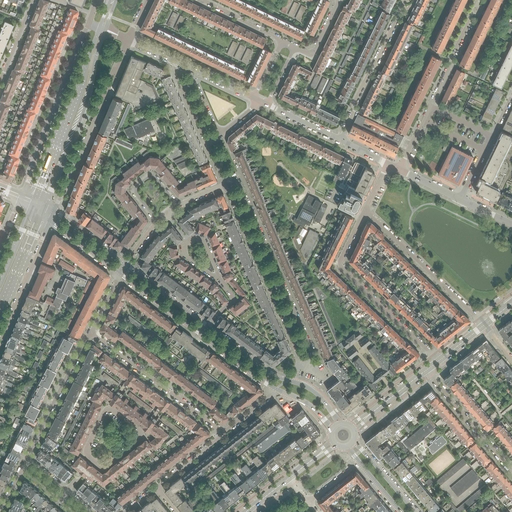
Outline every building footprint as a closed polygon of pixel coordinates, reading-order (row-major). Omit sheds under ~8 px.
[(46,8),(48,5),(49,2),(41,0),(38,0),(36,5),(46,8)] [(182,8),(186,0),(185,0),(178,0),(176,5),(182,8)] [(186,0),(182,8),(188,11),(192,3),(186,0)] [(236,8),(240,0),(233,0),(231,5),(236,8)] [(240,0),(236,8),(242,11),(246,2),(241,0),(240,0)] [(291,1),(290,0),(285,0),(280,11),(285,14),(291,1)] [(354,11),(358,3),(351,0),(349,0),(346,7),(343,6),(352,10),(354,11)] [(465,0),(454,0),(452,6),(461,10),(463,5),(464,6),(465,3),(464,3),(465,0)] [(496,10),(499,3),(500,0),(488,0),(489,0),(489,1),(487,6),(496,10)] [(242,11),(247,13),(251,5),(246,2),(242,11)] [(298,4),(294,2),(288,15),(292,17),(298,4)] [(194,14),(198,6),(192,3),(188,11),(194,14)] [(315,8),(324,12),(327,7),(318,3),(315,8)] [(380,8),(386,11),(388,12),(390,10),(391,9),(391,8),(382,3),(380,8)] [(425,7),(417,3),(416,4),(415,5),(415,6),(415,7),(423,11),(425,7)] [(161,8),(153,4),(151,9),(158,12),(161,8)] [(34,10),(44,14),(44,13),(45,11),(48,12),(49,9),(46,8),(36,5),(34,10)] [(247,13),(252,16),(256,7),(251,5),(247,13)] [(306,8),(301,5),(295,18),(299,21),(306,8)] [(200,17),(204,9),(198,6),(194,14),(200,17)] [(339,14),(348,18),(352,10),(343,6),(339,14)] [(461,10),(452,6),(445,20),(454,24),(456,19),(457,20),(459,17),(458,16),(461,10)] [(489,24),(496,10),(487,6),(484,12),(483,11),(482,14),(483,14),(480,20),(489,24)] [(252,16),(258,18),(262,10),(256,7),(252,16)] [(420,16),(423,11),(415,7),(414,8),(413,9),(413,10),(412,12),(420,16)] [(319,23),(321,17),(324,12),(315,8),(310,19),(319,23)] [(65,13),(76,18),(77,13),(76,11),(69,9),(68,11),(66,11),(65,13)] [(158,12),(151,9),(149,13),(156,17),(158,12)] [(206,20),(210,12),(204,9),(200,17),(206,20)] [(34,10),(32,15),(42,19),(43,16),(46,17),(47,14),(44,13),(44,14),(34,10)] [(258,18),(263,21),(267,12),(262,10),(258,18)] [(390,15),(387,13),(382,11),(380,15),(379,14),(378,17),(387,21),(390,15)] [(178,14),(173,12),(166,25),(171,28),(178,14)] [(210,12),(206,20),(213,23),(217,15),(210,12)] [(263,21),(268,24),(272,15),(267,12),(263,21)] [(420,16),(412,12),(412,13),(411,13),(411,15),(411,16),(410,16),(418,21),(420,16)] [(63,20),(73,24),(76,18),(65,13),(65,14),(67,14),(65,17),(64,17),(63,20)] [(156,17),(149,13),(146,18),(154,22),(156,17)] [(336,22),(344,26),(348,18),(339,14),(336,22)] [(40,22),(42,19),(32,15),(30,21),(40,24),(42,25),(43,23),(40,22)] [(217,15),(213,23),(219,26),(223,18),(217,15)] [(268,24),(273,26),(278,18),(272,15),(268,24)] [(185,18),(180,16),(174,29),(178,31),(185,18)] [(416,26),(418,21),(410,16),(410,17),(409,18),(409,19),(408,22),(416,26)] [(384,27),(387,21),(378,17),(377,18),(378,18),(376,23),(384,27)] [(146,18),(144,23),(151,27),(154,22),(146,18)] [(223,18),(219,26),(225,29),(229,21),(223,18)] [(273,26),(279,29),(283,20),(278,18),(273,26)] [(305,30),(309,33),(313,34),(313,35),(319,23),(310,19),(307,25),(305,30)] [(61,25),(71,30),(73,24),(63,20),(62,22),(63,22),(62,25),(61,25)] [(279,29),(284,31),(288,23),(283,20),(279,29)] [(454,24),(445,20),(438,34),(447,38),(450,33),(451,33),(452,31),(451,30),(454,24)] [(482,39),(489,24),(480,20),(477,26),(476,25),(476,27),(475,28),(476,28),(473,35),(482,39)] [(9,33),(10,33),(11,31),(10,30),(13,25),(4,21),(0,30),(0,36),(7,39),(9,33)] [(40,24),(30,21),(29,25),(29,26),(30,27),(40,31),(40,30),(38,29),(40,24)] [(231,32),(235,24),(229,21),(225,29),(231,32)] [(340,34),(344,26),(336,22),(332,30),(340,34)] [(405,22),(402,28),(411,33),(412,30),(411,30),(413,26),(408,23),(405,22)] [(150,29),(151,27),(144,23),(141,29),(142,30),(142,31),(153,36),(155,31),(150,29)] [(284,31),(290,34),(294,25),(288,23),(284,31)] [(381,32),(384,27),(376,23),(374,25),(372,28),(381,32)] [(235,24),(231,32),(237,35),(241,27),(235,24)] [(57,30),(66,34),(67,35),(69,34),(71,30),(61,25),(60,28),(61,28),(60,31),(57,30)] [(290,34),(295,36),(299,28),(294,25),(290,34)] [(40,31),(30,27),(28,32),(38,36),(40,31)] [(243,38),(247,30),(241,27),(237,35),(243,38)] [(154,37),(160,39),(164,31),(159,28),(154,36),(154,37)] [(302,30),(299,28),(295,36),(301,39),(303,34),(304,35),(305,32),(302,31),(302,30)] [(381,32),(372,28),(372,29),(373,29),(370,35),(378,38),(381,32)] [(411,33),(402,28),(399,35),(407,38),(410,34),(411,33)] [(66,34),(57,30),(56,33),(55,33),(54,35),(64,39),(66,34)] [(247,30),(243,38),(250,41),(253,33),(247,30)] [(328,38),(336,42),(340,34),(332,30),(328,38)] [(169,34),(164,31),(160,39),(165,42),(169,34)] [(35,41),(38,36),(28,32),(26,38),(35,41)] [(256,44),(260,36),(253,33),(250,41),(256,44)] [(169,34),(165,42),(171,45),(175,36),(169,34)] [(447,38),(438,34),(431,48),(440,53),(443,47),(444,47),(445,44),(444,44),(447,38)] [(53,38),(52,41),(62,45),(64,39),(54,35),(54,36),(55,36),(54,39),(53,38)] [(375,44),(378,38),(370,35),(367,41),(375,44)] [(407,38),(399,35),(396,41),(404,44),(405,43),(406,43),(407,41),(406,41),(407,38)] [(475,53),(478,46),(482,39),(473,35),(471,39),(470,39),(469,42),(466,49),(475,53)] [(180,39),(175,36),(171,45),(176,47),(180,39)] [(256,44),(262,47),(266,39),(260,36),(256,44)] [(33,47),(35,41),(26,38),(24,43),(33,47)] [(324,46),(332,50),(336,42),(328,38),(324,46)] [(181,50),(185,41),(180,39),(176,47),(181,50)] [(60,50),(62,45),(52,41),(51,41),(53,42),(52,45),(50,44),(49,47),(60,50)] [(191,44),(185,41),(181,50),(187,52),(191,44)] [(237,43),(233,41),(226,54),(231,57),(237,43)] [(372,50),(375,44),(367,41),(364,47),(372,50)] [(396,41),(393,47),(401,51),(404,44),(396,41)] [(31,52),(33,47),(24,43),(22,48),(31,52)] [(192,55),(196,47),(191,44),(187,52),(192,55)] [(245,47),(240,45),(234,58),(238,60),(245,47)] [(320,54),(328,58),(332,50),(324,46),(320,54)] [(48,50),(47,52),(57,56),(60,50),(49,47),(50,48),(49,50),(48,50)] [(201,49),(196,47),(192,55),(197,58),(201,49)] [(361,52),(369,56),(372,50),(364,47),(361,52)] [(401,51),(393,47),(390,53),(398,57),(401,51)] [(22,48),(20,54),(29,57),(31,52),(22,48)] [(252,50),(247,48),(241,61),(245,64),(252,50)] [(261,50),(257,59),(266,64),(271,52),(266,50),(267,49),(264,48),(263,51),(261,50)] [(201,49),(197,58),(203,60),(207,52),(201,49)] [(467,68),(475,53),(466,49),(463,56),(462,55),(461,58),(462,58),(459,64),(467,68)] [(45,58),(55,62),(57,56),(47,52),(46,55),(47,55),(46,58),(45,57),(45,58)] [(212,54),(207,52),(203,60),(208,63),(212,54)] [(359,58),(366,62),(369,56),(361,52),(359,58)] [(390,53),(387,59),(395,63),(398,57),(390,53)] [(20,54),(17,59),(27,63),(29,57),(20,54)] [(213,65),(217,57),(212,54),(208,63),(213,65)] [(320,54),(319,57),(316,62),(324,66),(328,58),(320,54)] [(508,73),(511,65),(511,56),(507,54),(499,69),(508,73)] [(441,59),(437,58),(432,55),(425,70),(433,74),(436,68),(437,69),(439,66),(438,65),(441,59)] [(132,56),(130,61),(124,75),(141,82),(141,81),(141,80),(139,79),(146,62),(139,59),(132,56)] [(223,59),(217,57),(213,65),(219,68),(223,59)] [(43,63),(53,67),(55,62),(45,58),(44,60),(45,61),(44,63),(43,63)] [(363,68),(366,62),(359,58),(356,64),(363,68)] [(25,68),(27,63),(17,59),(15,65),(25,68)] [(224,71),(228,62),(223,59),(219,68),(224,71)] [(257,59),(256,62),(252,70),(261,74),(266,64),(257,59)] [(387,59),(385,65),(393,69),(395,63),(387,59)] [(157,65),(154,64),(154,65),(148,62),(144,70),(159,77),(162,69),(162,68),(156,66),(157,65)] [(233,65),(228,62),(224,71),(229,73),(233,65)] [(324,66),(316,62),(312,70),(320,74),(324,66)] [(41,68),(40,69),(51,73),(53,67),(43,63),(42,66),(43,66),(42,69),(41,68)] [(295,64),(294,65),(298,71),(306,75),(305,77),(309,79),(312,72),(295,64)] [(363,68),(356,64),(353,70),(361,74),(363,68)] [(15,65),(13,70),(23,73),(25,68),(15,65)] [(235,76),(239,67),(233,65),(229,73),(235,76)] [(288,76),(294,79),(298,71),(294,65),(293,65),(288,76)] [(393,69),(385,65),(381,71),(390,75),(391,71),(392,71),(393,70),(392,69),(393,69)] [(244,70),(239,67),(235,76),(240,78),(241,78),(240,78),(244,70)] [(488,70),(484,68),(479,78),(483,80),(488,70)] [(23,73),(13,70),(13,69),(11,70),(10,74),(19,78),(21,73),(22,74),(23,73)] [(48,79),(51,73),(40,69),(39,71),(41,72),(39,75),(48,79)] [(161,78),(162,79),(170,75),(169,72),(166,71),(162,69),(159,77),(161,78)] [(453,77),(460,81),(464,73),(457,69),(453,77)] [(492,84),(501,88),(508,73),(499,69),(492,84)] [(252,70),(249,77),(257,81),(261,74),(252,70)] [(358,80),(361,74),(353,70),(351,73),(350,75),(350,76),(358,80)] [(425,70),(421,78),(418,85),(426,89),(429,83),(430,84),(431,81),(430,81),(433,74),(425,70)] [(376,77),(384,81),(387,75),(379,71),(376,77)] [(10,74),(7,80),(17,83),(19,78),(10,74)] [(320,76),(316,74),(309,88),(313,90),(320,76)] [(48,79),(39,75),(41,76),(40,78),(38,78),(37,81),(39,81),(38,82),(47,85),(50,80),(49,79),(48,79)] [(124,75),(116,94),(123,97),(126,90),(136,94),(141,82),(124,75)] [(168,93),(176,89),(173,83),(174,83),(173,81),(172,81),(170,75),(162,79),(163,82),(166,90),(166,89),(168,93)] [(257,81),(249,77),(248,78),(243,76),(241,79),(254,85),(255,84),(256,84),(257,81)] [(294,80),(294,79),(288,76),(283,86),(289,89),(290,87),(292,88),(296,81),(294,80)] [(357,82),(358,80),(350,76),(349,78),(348,78),(346,81),(345,81),(354,85),(356,82),(357,82)] [(373,83),(381,86),(384,81),(376,77),(373,83)] [(456,89),(460,81),(453,77),(449,85),(456,89)] [(327,80),(323,78),(316,91),(320,93),(327,80)] [(333,80),(330,79),(322,97),(324,98),(333,80)] [(15,89),(17,83),(7,80),(5,85),(15,89)] [(351,91),(354,85),(345,81),(344,85),(343,88),(351,91)] [(36,83),(35,86),(45,90),(47,85),(38,82),(37,84),(36,83)] [(380,88),(381,86),(373,83),(370,88),(378,92),(379,90),(380,90),(381,89),(380,88)] [(5,85),(3,91),(13,94),(15,89),(5,85)] [(426,89),(418,85),(411,100),(419,104),(422,98),(423,98),(424,96),(423,95),(426,89)] [(445,93),(453,97),(456,89),(449,85),(445,93)] [(43,96),(45,90),(35,86),(36,87),(35,90),(34,89),(33,92),(43,96)] [(284,100),(286,95),(289,89),(283,86),(278,95),(279,96),(279,97),(284,100)] [(340,92),(340,93),(348,97),(351,91),(343,88),(341,92),(340,92)] [(378,92),(370,88),(368,94),(376,98),(377,98),(376,97),(378,92)] [(501,97),(503,92),(496,88),(493,93),(501,97)] [(174,107),(182,103),(180,98),(180,97),(179,95),(178,95),(176,89),(168,93),(169,96),(172,104),(174,107)] [(3,91),(1,96),(10,100),(13,94),(3,91)] [(33,95),(32,97),(41,101),(43,96),(33,92),(32,94),(33,95)] [(345,103),(348,97),(340,93),(338,96),(339,96),(337,100),(345,103)] [(441,101),(449,105),(453,97),(445,93),(441,101)] [(491,97),(499,101),(501,97),(493,93),(491,97)] [(376,98),(368,94),(365,100),(373,104),(374,101),(375,101),(376,98)] [(8,105),(10,100),(1,96),(0,98),(0,101),(0,102),(10,106),(10,105),(8,105)] [(296,105),(297,104),(299,98),(295,96),(294,99),(292,98),(290,103),(296,105)] [(31,101),(30,103),(39,106),(41,101),(32,97),(32,98),(30,97),(29,100),(31,101)] [(489,102),(497,106),(499,101),(491,97),(489,102)] [(113,98),(111,102),(106,115),(115,119),(122,102),(113,98)] [(337,124),(340,117),(301,98),(297,106),(335,124),(337,124)] [(373,104),(365,100),(362,106),(371,110),(371,108),(373,104)] [(419,104),(411,100),(403,115),(412,119),(415,113),(416,113),(417,110),(416,110),(419,104)] [(0,102),(0,107),(7,111),(10,106),(0,102)] [(487,107),(495,110),(497,106),(489,102),(487,107)] [(37,111),(39,106),(30,103),(30,104),(28,103),(27,106),(28,107),(27,109),(26,109),(35,113),(37,111)] [(179,118),(180,121),(188,118),(186,112),(185,109),(182,103),(174,107),(175,111),(178,118),(179,118)] [(130,105),(128,104),(115,135),(117,136),(130,106),(130,105)] [(371,110),(362,106),(359,112),(367,116),(369,112),(371,110)] [(484,111),(492,115),(495,110),(487,107),(484,111)] [(32,118),(35,113),(26,109),(25,112),(23,111),(22,114),(23,115),(32,118)] [(482,116),(490,120),(492,115),(484,111),(482,116)] [(258,122),(259,122),(256,114),(251,119),(255,124),(258,122)] [(269,120),(256,114),(259,122),(260,122),(266,125),(265,126),(266,127),(269,120)] [(348,134),(356,137),(362,124),(365,118),(358,114),(352,125),(348,134)] [(20,120),(21,121),(30,124),(32,118),(23,115),(22,118),(21,117),(20,120)] [(115,119),(106,115),(99,132),(108,136),(115,119)] [(403,115),(400,122),(396,130),(405,134),(408,128),(409,128),(410,125),(409,125),(412,119),(403,115)] [(482,116),(480,121),(488,124),(490,120),(482,116)] [(186,135),(194,132),(192,126),(191,123),(191,124),(188,118),(180,121),(182,125),(181,125),(185,132),(186,135)] [(396,133),(366,118),(364,122),(394,137),(396,133)] [(153,128),(150,121),(151,120),(150,120),(149,120),(149,119),(132,126),(133,127),(130,128),(130,127),(126,129),(129,134),(130,138),(135,139),(137,138),(138,139),(154,131),(153,128)] [(251,119),(245,123),(251,130),(252,128),(251,127),(255,124),(251,119)] [(273,132),(277,124),(269,120),(266,127),(271,129),(270,131),(273,132)] [(28,129),(30,124),(21,121),(20,123),(19,123),(18,125),(28,129)] [(245,134),(251,130),(245,123),(240,127),(245,134)] [(285,128),(277,124),(273,132),(281,137),(285,128)] [(362,124),(356,137),(364,141),(370,128),(362,124)] [(16,130),(15,131),(26,135),(28,129),(18,125),(17,126),(19,126),(17,131),(16,130)] [(511,128),(504,125),(502,129),(510,133),(511,128)] [(240,127),(234,132),(239,137),(242,134),(243,136),(245,134),(240,127)] [(290,141),(294,132),(285,128),(281,137),(290,141)] [(364,141),(371,145),(378,132),(370,128),(364,141)] [(378,132),(371,145),(379,148),(385,136),(386,133),(379,130),(378,132)] [(23,141),(26,135),(15,131),(14,133),(16,134),(15,136),(13,136),(13,137),(23,141)] [(511,142),(511,136),(501,131),(499,136),(511,142)] [(193,149),(201,146),(198,140),(197,137),(194,132),(186,135),(188,139),(191,146),(193,149)] [(229,136),(228,140),(235,142),(235,140),(239,137),(234,132),(229,136)] [(302,136),(294,132),(290,141),(298,145),(302,136)] [(94,142),(91,149),(100,153),(106,137),(98,133),(95,139),(93,142),(94,142)] [(395,154),(397,151),(398,148),(404,137),(396,133),(393,139),(386,152),(394,156),(395,154)] [(306,149),(310,140),(302,136),(298,145),(306,149)] [(379,148),(386,152),(393,139),(385,136),(379,148)] [(474,186),(478,187),(498,197),(507,179),(509,180),(511,174),(511,171),(510,171),(511,167),(511,142),(499,136),(474,186)] [(11,141),(11,142),(21,147),(23,141),(13,137),(12,139),(14,139),(13,142),(11,141)] [(133,145),(117,138),(115,142),(132,149),(133,145)] [(235,143),(235,142),(228,140),(227,143),(231,151),(237,148),(235,143)] [(318,144),(310,140),(306,149),(314,153),(318,144)] [(19,152),(21,147),(11,142),(10,144),(11,145),(10,147),(9,147),(8,148),(19,152)] [(450,146),(445,143),(442,150),(447,152),(450,146)] [(327,148),(318,144),(314,153),(323,157),(327,148)] [(199,164),(207,160),(204,154),(205,154),(204,152),(203,152),(201,146),(193,149),(194,153),(197,160),(199,164)] [(473,156),(451,146),(438,173),(438,174),(459,184),(465,172),(469,165),(473,156)] [(9,150),(8,154),(18,158),(17,156),(19,152),(8,148),(8,150),(9,150)] [(234,154),(236,159),(245,155),(243,152),(247,150),(247,148),(234,154)] [(331,161),(335,152),(327,148),(323,157),(331,161)] [(88,158),(85,164),(93,168),(94,168),(100,153),(91,149),(89,155),(88,155),(87,158),(88,158)] [(144,169),(146,171),(150,167),(150,157),(148,158),(146,156),(148,154),(147,152),(143,155),(146,160),(140,164),(144,169)] [(344,156),(335,152),(331,161),(340,165),(344,156)] [(8,160),(16,163),(18,158),(8,154),(7,154),(10,155),(9,157),(7,157),(6,159),(8,160)] [(246,159),(245,155),(236,159),(239,164),(253,158),(253,157),(249,158),(246,159)] [(137,162),(133,165),(139,173),(144,169),(140,164),(138,161),(135,157),(133,158),(137,162)] [(158,158),(150,157),(150,167),(155,167),(158,158)] [(158,158),(155,167),(159,172),(166,167),(162,162),(166,158),(165,157),(161,160),(158,158)] [(352,161),(345,157),(344,159),(333,182),(339,185),(340,182),(342,183),(352,161)] [(239,164),(241,169),(249,166),(248,162),(250,161),(250,160),(254,159),(253,158),(239,164)] [(13,169),(16,163),(8,160),(7,163),(5,162),(4,165),(13,169)] [(186,161),(177,165),(180,169),(188,166),(186,161)] [(202,172),(203,171),(211,168),(209,162),(200,166),(202,172)] [(359,178),(365,167),(355,162),(350,173),(351,173),(351,174),(359,178)] [(93,168),(85,164),(84,164),(81,170),(80,173),(77,180),(86,183),(93,168)] [(125,164),(124,165),(134,177),(139,173),(133,165),(129,168),(125,164)] [(5,168),(3,171),(6,172),(11,174),(13,169),(4,165),(3,168),(5,168)] [(122,173),(125,176),(129,181),(134,177),(124,165),(127,169),(124,172),(121,168),(118,170),(120,172),(121,171),(122,173)] [(158,173),(163,178),(170,172),(167,168),(170,166),(169,165),(166,167),(159,172),(158,173)] [(251,169),(249,166),(241,169),(243,174),(258,168),(257,167),(254,169),(253,168),(251,169)] [(372,170),(365,167),(359,178),(370,183),(374,174),(371,172),(372,170)] [(213,172),(211,168),(203,171),(205,176),(213,172)] [(243,174),(245,180),(254,176),(252,172),(255,171),(254,171),(258,169),(258,168),(243,174)] [(205,176),(203,171),(203,172),(201,173),(202,176),(200,177),(200,178),(201,178),(204,186),(209,184),(205,176)] [(11,174),(6,172),(3,180),(7,182),(9,180),(11,174)] [(163,178),(167,183),(174,177),(170,172),(163,178)] [(217,179),(215,176),(213,172),(205,176),(209,184),(216,181),(217,179)] [(351,174),(349,177),(352,179),(352,180),(353,180),(350,186),(364,193),(365,193),(370,183),(359,178),(351,174)] [(130,184),(129,181),(125,176),(119,180),(116,176),(111,180),(112,183),(116,180),(118,182),(115,184),(126,187),(130,184)] [(255,179),(254,176),(245,180),(248,185),(262,178),(262,177),(258,179),(258,178),(255,179)] [(171,188),(175,185),(181,181),(180,179),(177,181),(174,177),(167,183),(171,188)] [(194,179),(198,189),(204,186),(201,178),(200,178),(200,177),(199,177),(200,178),(197,179),(197,178),(194,179)] [(248,185),(250,190),(258,186),(257,183),(259,182),(259,181),(263,179),(262,178),(248,185)] [(187,183),(187,184),(188,184),(191,191),(191,192),(197,189),(193,180),(189,182),(188,179),(186,180),(187,183)] [(71,195),(72,195),(80,199),(86,183),(77,180),(75,186),(75,185),(73,188),(74,188),(71,195)] [(115,184),(114,192),(125,191),(126,187),(115,184)] [(184,186),(180,188),(183,194),(191,191),(188,184),(187,184),(184,186)] [(178,189),(175,185),(171,188),(178,197),(183,194),(180,188),(178,189)] [(348,185),(342,197),(358,205),(364,193),(350,186),(348,185)] [(260,190),(258,186),(250,190),(252,195),(267,188),(266,188),(263,189),(260,190)] [(498,197),(478,187),(475,193),(495,202),(498,197)] [(252,195),(255,200),(263,196),(261,193),(264,192),(264,191),(267,190),(267,188),(252,195)] [(496,203),(501,205),(508,191),(506,190),(505,193),(502,192),(496,203)] [(117,197),(121,202),(129,196),(125,191),(114,192),(116,195),(114,196),(113,195),(111,197),(113,200),(117,197)] [(511,192),(508,191),(501,205),(507,207),(511,197),(509,196),(511,192)] [(81,199),(80,199),(72,195),(69,201),(68,204),(66,211),(73,214),(73,215),(78,218),(80,216),(75,212),(81,199)] [(125,207),(134,201),(129,196),(121,202),(117,205),(119,208),(121,206),(120,205),(122,204),(125,207)] [(264,200),(263,196),(255,200),(257,205),(269,200),(270,200),(269,198),(264,200)] [(302,209),(297,219),(294,217),(293,221),(303,227),(305,223),(309,225),(321,202),(315,200),(311,197),(309,200),(307,199),(302,209)] [(354,214),(358,205),(342,197),(338,207),(354,214)] [(209,201),(213,210),(219,207),(215,198),(209,201)] [(229,207),(225,198),(218,201),(220,206),(222,205),(223,209),(229,207)] [(255,206),(258,211),(266,207),(264,204),(269,202),(269,200),(257,205),(255,206)] [(138,206),(134,201),(125,207),(129,213),(138,206)] [(203,203),(207,212),(213,210),(209,201),(203,203)] [(203,203),(197,206),(201,215),(202,217),(204,216),(203,214),(207,212),(203,203)] [(142,211),(138,206),(129,213),(132,216),(130,218),(133,221),(135,219),(134,218),(137,215),(141,212),(142,211)] [(197,206),(194,207),(191,208),(195,218),(196,220),(198,219),(197,217),(201,215),(197,206)] [(229,207),(223,209),(220,211),(221,215),(231,211),(229,207)] [(267,211),(266,207),(258,211),(260,216),(274,210),(274,209),(270,210),(267,211)] [(195,218),(191,208),(188,209),(189,212),(183,216),(187,221),(190,219),(191,219),(195,218)] [(260,216),(262,221),(270,218),(269,215),(272,214),(271,212),(275,211),(274,210),(260,216)] [(333,216),(332,218),(349,225),(351,221),(352,221),(352,219),(352,218),(348,216),(336,210),(334,214),(337,215),(337,214),(343,217),(342,220),(333,216)] [(232,215),(231,211),(221,215),(222,217),(220,218),(221,220),(223,219),(232,215)] [(84,212),(79,219),(78,220),(85,225),(90,217),(84,212)] [(140,219),(139,220),(145,224),(148,220),(141,212),(137,215),(140,219)] [(234,219),(232,215),(223,219),(224,223),(234,219)] [(86,226),(91,230),(97,222),(93,219),(95,217),(93,216),(86,226)] [(183,216),(180,219),(177,221),(183,228),(189,223),(187,221),(183,216)] [(272,221),(270,218),(262,221),(264,226),(279,220),(278,218),(272,221)] [(330,223),(329,225),(345,232),(347,228),(348,228),(349,227),(348,226),(349,225),(332,218),(332,219),(341,223),(338,228),(330,223)] [(234,219),(224,223),(223,224),(223,226),(225,225),(226,227),(227,230),(237,226),(234,219)] [(145,224),(139,220),(136,225),(135,224),(134,226),(140,231),(145,224)] [(264,226),(267,232),(275,228),(273,225),(275,224),(275,223),(279,221),(279,220),(264,226)] [(91,230),(96,234),(102,226),(97,222),(91,230)] [(195,230),(201,233),(204,225),(198,222),(195,230)] [(131,227),(128,231),(136,237),(140,232),(140,231),(134,226),(133,227),(132,226),(128,223),(127,224),(131,227)] [(189,223),(183,228),(188,235),(194,230),(194,229),(195,228),(193,226),(192,227),(189,223)] [(362,236),(365,237),(367,234),(369,235),(370,234),(369,224),(368,224),(367,224),(366,225),(366,226),(361,235),(362,236)] [(170,236),(171,237),(177,232),(172,225),(165,230),(170,236)] [(209,227),(204,225),(201,233),(206,235),(209,227)] [(326,230),(326,232),(342,239),(345,232),(329,225),(329,226),(337,230),(335,235),(326,230)] [(96,234),(101,238),(107,231),(107,230),(102,226),(96,234)] [(240,233),(237,226),(227,230),(229,235),(228,235),(229,238),(230,237),(240,233)] [(276,232),(275,228),(267,232),(269,237),(280,232),(279,231),(276,232)] [(376,228),(370,234),(378,241),(375,244),(382,237),(384,235),(376,228)] [(111,234),(107,231),(101,238),(106,242),(116,230),(115,229),(111,234)] [(300,249),(305,261),(318,234),(309,229),(300,249)] [(112,246),(117,239),(118,239),(114,236),(118,231),(116,230),(106,242),(112,246)] [(160,234),(159,233),(158,233),(156,236),(164,242),(167,238),(170,236),(165,230),(160,234)] [(136,237),(128,231),(124,236),(132,242),(136,237)] [(177,232),(171,237),(176,244),(183,239),(177,232)] [(215,232),(207,235),(210,242),(218,238),(215,232)] [(269,237),(271,242),(279,239),(278,235),(280,234),(280,232),(269,237)] [(323,238),(322,239),(338,247),(342,239),(326,232),(325,233),(328,235),(328,234),(334,237),(331,242),(323,238)] [(243,240),(240,233),(230,237),(234,244),(243,240)] [(43,260),(51,263),(58,245),(63,240),(55,234),(53,235),(43,260)] [(124,236),(120,242),(124,245),(128,248),(132,242),(124,236)] [(156,236),(153,241),(161,247),(164,243),(165,244),(166,243),(164,242),(156,236)] [(365,237),(362,236),(359,243),(368,247),(369,246),(366,245),(369,239),(365,237)] [(379,254),(388,244),(384,240),(384,239),(382,237),(375,244),(381,250),(378,253),(379,254)] [(210,242),(212,247),(220,244),(218,238),(210,242)] [(124,245),(120,242),(117,239),(112,246),(119,251),(124,245)] [(281,242),(279,239),(271,242),(273,247),(288,240),(287,239),(281,242)] [(319,246),(335,254),(338,247),(322,239),(322,240),(330,244),(328,249),(319,245),(319,246)] [(68,244),(63,240),(58,245),(63,249),(61,251),(62,252),(68,244)] [(161,247),(153,241),(152,240),(148,246),(156,252),(159,249),(161,250),(162,249),(160,248),(161,247)] [(246,247),(243,240),(234,244),(234,245),(232,246),(232,248),(235,247),(237,251),(246,247)] [(273,247),(275,253),(283,249),(282,246),(285,244),(285,243),(288,242),(288,240),(273,247)] [(368,247),(359,243),(355,250),(362,253),(365,247),(368,249),(368,247)] [(68,244),(62,252),(67,256),(73,248),(68,244)] [(212,247),(214,252),(222,249),(220,244),(212,247)] [(385,260),(395,250),(391,246),(391,245),(390,244),(389,244),(388,244),(379,254),(379,255),(383,251),(388,256),(384,260),(385,260)] [(148,246),(144,251),(152,257),(154,259),(155,257),(153,256),(156,252),(148,246)] [(327,251),(324,258),(331,261),(335,254),(319,246),(319,247),(327,251)] [(249,254),(246,247),(237,251),(237,253),(235,254),(236,255),(238,255),(240,258),(249,254)] [(79,252),(73,248),(67,256),(73,260),(79,252)] [(222,249),(214,252),(217,258),(224,255),(222,249)] [(285,252),(283,249),(275,253),(278,258),(292,251),(291,250),(288,252),(288,251),(285,252)] [(179,256),(178,250),(169,252),(170,258),(172,258),(172,260),(176,259),(176,257),(179,256)] [(357,258),(359,258),(360,255),(361,255),(362,253),(355,250),(353,255),(352,256),(350,260),(350,263),(351,264),(357,258)] [(392,267),(402,257),(398,253),(398,252),(397,251),(396,251),(395,250),(385,260),(386,261),(390,258),(395,263),(391,266),(392,267)] [(145,260),(148,263),(152,257),(144,251),(140,257),(145,260)] [(278,258),(280,263),(288,259),(286,256),(289,254),(289,253),(292,252),(292,251),(278,258)] [(84,256),(79,252),(73,260),(78,264),(84,256)] [(252,261),(249,254),(240,258),(242,263),(240,264),(241,266),(243,265),(252,261)] [(318,269),(321,272),(324,268),(325,266),(327,267),(330,267),(331,265),(330,264),(331,261),(324,258),(316,254),(314,256),(317,257),(316,258),(319,259),(322,260),(318,269)] [(217,258),(219,263),(227,260),(224,255),(217,258)] [(90,260),(84,256),(78,264),(84,268),(90,260)] [(357,258),(351,264),(355,268),(357,268),(359,270),(371,257),(366,261),(366,260),(363,263),(362,263),(359,260),(359,259),(359,258),(357,258)] [(371,257),(359,270),(365,275),(372,267),(371,265),(368,268),(365,265),(372,258),(371,257)] [(399,274),(409,263),(405,260),(405,259),(403,257),(402,257),(392,267),(393,268),(396,264),(402,269),(398,273),(399,274)] [(184,261),(179,258),(174,265),(179,268),(184,261)] [(290,263),(288,259),(280,263),(282,268),(297,262),(293,263),(292,262),(290,263)] [(95,264),(90,260),(84,268),(89,272),(95,264)] [(140,266),(147,272),(152,265),(152,264),(151,265),(148,263),(145,260),(140,266)] [(219,263),(221,269),(229,266),(227,260),(219,263)] [(179,268),(184,272),(189,265),(184,261),(179,268)] [(252,261),(243,265),(246,271),(255,267),(252,261)] [(229,266),(221,269),(223,274),(231,271),(230,268),(235,265),(234,262),(232,263),(232,264),(229,266)] [(282,268),(285,274),(293,270),(291,267),(294,266),(294,265),(298,264),(297,262),(282,268)] [(51,276),(52,276),(55,269),(41,263),(38,271),(40,271),(38,275),(32,291),(30,290),(28,294),(39,299),(47,279),(49,280),(51,276)] [(408,277),(416,270),(412,266),(412,265),(410,264),(409,264),(409,263),(399,274),(400,275),(403,272),(408,277)] [(100,268),(95,264),(89,272),(95,277),(100,268)] [(156,267),(152,265),(147,272),(146,272),(152,276),(159,266),(157,265),(156,267)] [(194,268),(189,265),(184,272),(189,275),(194,268)] [(157,280),(163,272),(162,272),(158,269),(160,267),(159,266),(152,276),(157,280)] [(330,268),(330,267),(327,267),(325,266),(324,268),(321,272),(326,277),(324,280),(322,279),(319,283),(322,286),(324,283),(323,282),(324,281),(325,281),(333,272),(331,271),(331,270),(330,268)] [(258,273),(255,267),(246,271),(244,272),(245,274),(247,273),(248,277),(258,273)] [(372,267),(365,275),(370,281),(383,268),(382,267),(375,274),(371,271),(373,268),(372,267)] [(189,275),(194,279),(199,272),(194,268),(189,275)] [(383,268),(370,281),(376,286),(388,273),(381,280),(377,276),(384,269),(383,268)] [(101,274),(109,279),(110,277),(109,275),(102,269),(98,273),(99,274),(99,273),(101,274)] [(294,274),(293,270),(285,274),(287,279),(302,273),(301,272),(298,273),(298,272),(294,274)] [(416,285),(424,278),(418,273),(419,272),(417,270),(416,270),(408,277),(405,279),(405,280),(403,282),(404,284),(409,278),(415,283),(414,284),(413,284),(411,286),(413,288),(416,285)] [(226,282),(228,280),(232,277),(235,275),(232,271),(231,271),(223,274),(222,275),(226,282)] [(163,272),(157,280),(162,284),(170,274),(168,273),(167,275),(166,274),(163,272)] [(194,279),(198,282),(204,275),(199,272),(194,279)] [(332,283),(333,284),(339,278),(333,272),(325,281),(326,282),(328,279),(332,283)] [(260,279),(258,273),(248,277),(251,282),(249,283),(249,284),(260,279)] [(288,279),(290,284),(298,281),(296,277),(299,276),(299,275),(302,274),(302,273),(287,279),(288,279)] [(388,273),(376,286),(382,292),(394,279),(393,278),(389,283),(388,282),(386,285),(382,282),(389,274),(388,273)] [(85,286),(87,280),(77,276),(70,274),(69,276),(66,275),(61,288),(58,287),(56,292),(57,293),(54,300),(47,297),(45,303),(50,305),(56,308),(59,309),(63,300),(66,301),(68,295),(69,295),(75,282),(85,286)] [(84,308),(92,312),(109,279),(101,274),(84,308)] [(162,284),(168,288),(174,280),(170,277),(171,275),(170,274),(162,284)] [(198,282),(203,286),(209,279),(204,275),(198,282)] [(246,295),(232,277),(228,280),(242,298),(244,296),(246,295)] [(338,289),(336,291),(336,292),(345,283),(339,278),(333,284),(332,283),(330,286),(331,287),(332,287),(334,285),(338,289)] [(420,295),(431,284),(427,280),(427,279),(425,278),(424,278),(416,285),(413,288),(415,290),(417,288),(416,286),(418,285),(423,290),(419,294),(420,295)] [(213,282),(209,279),(203,286),(208,289),(213,282)] [(252,285),(254,289),(263,285),(260,279),(249,284),(250,285),(252,285)] [(394,279),(382,292),(387,297),(400,284),(399,284),(392,291),(388,287),(395,280),(394,279)] [(178,283),(174,280),(168,288),(173,292),(180,282),(179,281),(178,283)] [(211,294),(212,293),(218,288),(219,287),(214,281),(213,282),(208,289),(207,289),(211,294)] [(299,284),(298,281),(290,284),(292,289),(306,283),(306,282),(302,283),(299,284)] [(173,292),(178,296),(184,288),(180,285),(182,283),(180,282),(173,292)] [(292,289),(294,294),(302,291),(301,287),(304,286),(303,285),(307,283),(306,283),(292,289)] [(342,298),(350,289),(345,283),(336,292),(337,293),(340,290),(344,294),(341,297),(342,298)] [(400,284),(387,297),(393,303),(406,290),(405,289),(398,297),(394,293),(399,288),(398,287),(400,285),(400,284)] [(427,301),(437,291),(433,287),(433,286),(432,284),(431,285),(431,284),(420,295),(421,296),(425,292),(430,297),(426,300),(427,301)] [(265,291),(263,285),(254,289),(251,290),(252,292),(254,291),(256,295),(265,291)] [(122,287),(120,291),(127,295),(131,291),(125,287),(124,286),(122,287)] [(184,288),(178,296),(183,299),(191,290),(190,289),(188,291),(184,288)] [(216,298),(217,299),(223,295),(218,288),(212,293),(214,296),(216,295),(217,297),(216,298)] [(347,302),(348,303),(356,295),(350,289),(342,298),(343,298),(345,296),(349,300),(347,302)] [(183,299),(189,303),(195,296),(191,293),(192,291),(191,290),(183,299)] [(406,290),(393,303),(399,308),(404,303),(399,298),(407,291),(406,290)] [(120,291),(117,298),(121,300),(122,297),(125,298),(127,295),(120,291)] [(131,291),(127,295),(125,298),(131,303),(136,295),(131,291)] [(267,297),(265,291),(256,295),(258,300),(267,297)] [(304,294),(302,291),(294,294),(296,300),(311,293),(310,292),(307,293),(304,294)] [(435,306),(444,297),(440,293),(440,292),(439,291),(438,291),(437,291),(427,301),(428,302),(432,298),(437,303),(434,305),(435,306)] [(296,300),(299,305),(307,301),(305,298),(308,296),(308,295),(311,294),(311,293),(296,300)] [(25,302),(33,306),(36,300),(37,301),(36,302),(39,303),(42,304),(43,302),(40,300),(28,295),(28,296),(26,298),(25,302)] [(131,303),(136,307),(142,299),(136,295),(131,303)] [(220,303),(222,306),(228,301),(223,295),(217,299),(218,301),(220,300),(221,302),(220,303)] [(241,300),(238,303),(243,309),(250,304),(247,299),(248,298),(246,295),(244,296),(242,298),(240,299),(241,300)] [(353,309),(362,300),(356,295),(348,303),(348,304),(351,301),(355,305),(353,308),(353,309)] [(198,299),(195,296),(189,303),(194,307),(201,298),(200,297),(198,299)] [(270,302),(267,297),(258,300),(256,301),(257,303),(259,302),(261,306),(270,302)] [(442,313),(451,304),(447,300),(447,299),(446,298),(445,298),(444,297),(435,306),(436,307),(439,305),(444,310),(441,312),(442,313)] [(117,298),(112,307),(119,311),(124,301),(121,300),(117,298)] [(198,312),(205,303),(201,301),(203,299),(201,298),(194,307),(199,311),(198,312)] [(148,304),(142,299),(136,307),(142,311),(148,304)] [(359,313),(360,314),(368,306),(362,300),(353,309),(354,309),(357,307),(361,311),(359,313)] [(308,304),(307,301),(299,305),(301,310),(315,304),(315,302),(311,304),(311,303),(308,304)] [(24,309),(31,312),(35,313),(36,311),(33,310),(32,311),(31,310),(33,306),(25,302),(22,308),(24,309)] [(272,308),(270,302),(261,306),(261,307),(256,309),(257,311),(263,308),(264,311),(272,308)] [(404,303),(399,308),(406,315),(418,302),(416,303),(414,302),(412,305),(413,306),(410,309),(404,303)] [(418,302),(406,315),(411,321),(424,308),(424,307),(419,312),(418,311),(416,314),(412,310),(419,303),(418,302)] [(198,312),(204,316),(211,306),(210,305),(209,307),(205,304),(205,303),(198,312)] [(236,315),(243,309),(238,303),(234,306),(233,305),(227,309),(229,312),(232,310),(236,315)] [(142,311),(148,315),(153,308),(148,304),(142,311)] [(301,310),(303,315),(311,311),(310,308),(313,307),(312,306),(316,304),(315,304),(301,310)] [(453,315),(458,310),(454,306),(454,305),(452,304),(451,304),(442,313),(443,314),(446,311),(452,317),(453,315)] [(58,313),(59,309),(56,308),(50,305),(45,319),(50,321),(54,312),(58,313)] [(211,306),(204,316),(209,320),(215,312),(211,309),(213,307),(211,306)] [(365,320),(373,311),(368,306),(360,314),(360,315),(363,312),(367,316),(364,319),(365,320)] [(111,307),(109,312),(116,316),(119,311),(112,307),(111,307)] [(148,315),(153,320),(159,312),(153,308),(148,315)] [(275,314),(272,308),(264,311),(266,317),(275,314)] [(411,321),(417,326),(423,320),(424,319),(424,320),(426,318),(424,316),(422,319),(418,316),(425,309),(424,308),(411,321)] [(20,314),(28,318),(31,312),(24,309),(22,310),(20,314)] [(243,323),(256,313),(254,311),(251,313),(249,309),(239,317),(243,323)] [(91,315),(82,310),(80,316),(88,320),(91,315)] [(458,310),(453,315),(457,319),(462,314),(458,310)] [(313,314),(311,311),(303,315),(306,320),(307,319),(321,314),(321,313),(318,314),(317,312),(313,314)] [(370,325),(371,325),(379,317),(373,311),(365,320),(366,321),(369,318),(373,322),(370,325)] [(165,316),(159,312),(153,320),(159,324),(165,316)] [(18,319),(17,320),(26,323),(28,324),(29,321),(32,322),(32,323),(38,326),(39,323),(28,318),(20,314),(19,316),(18,319)] [(115,317),(109,314),(108,316),(107,316),(106,318),(107,319),(105,321),(109,324),(110,322),(113,323),(115,317)] [(277,319),(275,314),(266,317),(261,319),(262,322),(268,320),(269,323),(277,319)] [(307,319),(309,325),(317,321),(316,317),(322,315),(321,314),(307,319)] [(462,314),(457,319),(455,321),(454,320),(453,321),(459,328),(460,327),(461,328),(461,327),(469,322),(469,320),(462,314)] [(214,323),(219,327),(227,317),(226,316),(224,319),(220,315),(214,323)] [(77,322),(85,326),(88,320),(80,316),(77,322)] [(159,324),(165,328),(170,321),(165,316),(159,324)] [(227,317),(219,327),(224,331),(225,331),(231,323),(227,320),(228,318),(227,317)] [(380,329),(386,323),(379,317),(371,325),(372,326),(374,323),(380,329)] [(423,320),(417,326),(423,332),(436,319),(435,318),(431,323),(430,323),(428,325),(424,321),(425,321),(424,320),(424,319),(423,320)] [(280,325),(277,319),(269,323),(271,328),(280,325)] [(436,319),(423,332),(425,334),(424,334),(432,342),(436,338),(435,336),(428,330),(430,328),(429,327),(437,320),(436,319)] [(441,320),(452,334),(459,328),(453,321),(448,325),(442,319),(441,320)] [(17,320),(15,325),(26,329),(26,328),(27,326),(25,325),(26,323),(17,320)] [(437,328),(445,339),(452,334),(441,320),(441,321),(445,327),(440,331),(438,328),(437,328)] [(107,326),(109,324),(105,321),(104,323),(101,328),(101,329),(100,329),(100,330),(101,331),(101,332),(102,332),(104,334),(109,327),(107,326)] [(176,325),(170,321),(165,328),(170,333),(176,325)] [(319,324),(317,321),(309,325),(312,330),(326,324),(325,322),(322,324),(321,323),(319,324)] [(505,324),(503,327),(506,330),(507,330),(507,331),(508,330),(511,327),(511,324),(509,321),(505,324)] [(77,322),(75,326),(74,328),(82,332),(85,326),(77,322)] [(236,327),(230,335),(235,339),(240,332),(237,329),(241,323),(240,322),(236,327)] [(231,323),(225,331),(230,335),(236,327),(231,323)] [(391,329),(386,323),(380,329),(384,333),(382,336),(383,337),(391,329)] [(312,330),(314,335),(322,332),(320,328),(323,326),(326,324),(312,330)] [(13,329),(13,330),(21,333),(24,334),(25,331),(32,334),(34,332),(28,330),(26,329),(15,325),(15,326),(13,329)] [(282,331),(280,325),(271,328),(266,331),(267,333),(272,331),(274,334),(282,331)] [(106,335),(110,338),(113,335),(111,334),(113,330),(109,327),(104,334),(106,335)] [(244,334),(240,332),(235,339),(240,342),(251,328),(249,327),(244,334)] [(507,330),(506,330),(503,327),(501,328),(501,327),(498,329),(498,331),(504,339),(509,335),(510,334),(511,334),(511,333),(511,331),(511,332),(511,331),(510,332),(508,330),(507,331),(507,330)] [(82,332),(74,328),(71,333),(79,338),(82,332)] [(205,358),(210,351),(203,346),(202,347),(192,340),(193,339),(183,331),(182,332),(177,328),(171,335),(189,349),(189,350),(203,361),(205,358)] [(251,328),(240,342),(245,346),(250,339),(246,336),(252,329),(251,328)] [(432,342),(436,346),(439,346),(445,340),(444,340),(445,339),(437,328),(436,329),(439,333),(435,336),(436,338),(432,342)] [(383,337),(389,343),(397,334),(391,329),(383,337)] [(21,333),(13,330),(11,335),(19,338),(21,339),(22,336),(26,338),(27,335),(24,334),(21,333)] [(115,341),(115,340),(117,338),(123,331),(122,331),(119,335),(113,330),(111,334),(113,335),(110,338),(113,341),(114,341),(115,341)] [(346,349),(362,336),(357,330),(341,343),(341,342),(338,344),(341,350),(344,347),(346,349)] [(123,331),(117,338),(119,339),(120,339),(123,342),(126,338),(125,337),(127,334),(123,331)] [(285,337),(282,331),(274,334),(276,339),(270,341),(271,343),(285,337)] [(323,334),(322,332),(314,335),(316,340),(330,334),(330,332),(326,334),(326,333),(323,334)] [(64,337),(73,342),(76,344),(78,339),(70,334),(67,339),(64,337)] [(123,342),(128,345),(133,339),(127,334),(125,337),(126,338),(123,342)] [(254,342),(250,339),(245,346),(250,350),(261,335),(259,334),(254,342)] [(316,340),(318,345),(326,342),(325,338),(328,337),(327,336),(331,334),(330,334),(316,340)] [(395,348),(398,345),(404,339),(402,338),(401,338),(397,334),(389,343),(390,344),(393,341),(396,344),(393,347),(395,348)] [(9,340),(17,343),(19,344),(20,341),(27,344),(28,342),(21,339),(19,338),(11,335),(10,337),(9,340)] [(261,335),(250,350),(255,353),(260,347),(257,344),(262,337),(261,335)] [(61,343),(71,348),(73,342),(64,337),(61,343)] [(367,346),(368,345),(371,343),(366,337),(362,340),(367,346)] [(384,338),(383,337),(376,344),(377,345),(384,338)] [(277,342),(280,349),(289,345),(286,338),(277,342)] [(133,339),(128,345),(134,350),(137,346),(135,345),(137,342),(133,339)] [(404,339),(398,345),(400,346),(402,345),(410,352),(413,349),(404,339)] [(491,346),(487,342),(486,339),(477,347),(477,346),(480,350),(482,353),(491,346)] [(17,343),(9,340),(7,345),(15,349),(20,351),(21,350),(17,348),(18,346),(22,348),(23,346),(19,344),(17,343)] [(367,346),(362,340),(358,343),(363,349),(367,346)] [(134,350),(138,353),(144,346),(137,342),(135,345),(137,346),(134,350)] [(318,345),(321,351),(332,346),(335,345),(334,343),(331,344),(328,345),(326,342),(318,345)] [(57,347),(68,353),(71,348),(61,343),(58,348),(57,347)] [(264,349),(260,347),(255,353),(260,357),(269,345),(268,343),(264,349)] [(5,350),(4,350),(12,354),(14,354),(16,351),(26,355),(27,354),(20,351),(15,349),(7,345),(6,347),(4,350),(5,350)] [(91,348),(89,351),(94,354),(97,355),(99,356),(102,351),(94,345),(92,346),(91,349),(91,348)] [(291,351),(289,345),(280,349),(273,355),(267,363),(272,366),(277,362),(286,355),(291,351)] [(367,350),(370,354),(376,349),(375,348),(376,347),(375,345),(373,346),(367,350)] [(146,353),(148,350),(144,346),(138,353),(144,358),(147,354),(146,353)] [(323,356),(331,352),(329,348),(332,347),(332,346),(321,351),(323,356)] [(480,350),(477,346),(477,347),(472,351),(478,359),(481,357),(480,355),(482,353),(480,350)] [(489,356),(490,358),(496,352),(491,346),(482,353),(487,358),(489,356)] [(57,347),(54,352),(64,357),(66,352),(68,353),(57,347)] [(350,350),(354,356),(358,353),(353,347),(350,350)] [(370,354),(373,358),(379,353),(378,352),(379,351),(378,349),(377,350),(376,349),(370,354)] [(410,352),(409,353),(413,359),(414,357),(415,358),(417,355),(418,353),(413,349),(410,352)] [(4,350),(2,355),(10,359),(12,359),(14,356),(17,358),(18,356),(14,354),(12,354),(4,350)] [(149,361),(154,354),(148,350),(146,353),(147,354),(144,358),(149,361)] [(350,350),(348,352),(345,353),(350,359),(354,356),(350,350)] [(85,361),(89,363),(92,358),(93,359),(94,356),(93,356),(94,354),(89,351),(84,361),(85,361)] [(210,363),(216,355),(210,351),(205,358),(210,363)] [(261,358),(267,363),(273,355),(266,351),(261,358)] [(407,364),(413,359),(409,353),(408,354),(406,351),(401,354),(399,351),(398,352),(407,364)] [(478,359),(472,351),(466,355),(472,362),(474,364),(476,362),(477,363),(480,361),(480,360),(478,359)] [(61,362),(64,357),(54,352),(52,357),(61,362)] [(323,356),(325,360),(332,357),(333,357),(338,355),(337,353),(332,355),(331,352),(323,356)] [(399,356),(395,359),(402,368),(407,364),(398,352),(396,353),(399,356)] [(496,352),(490,358),(491,359),(490,360),(492,362),(499,356),(496,352)] [(101,366),(109,356),(104,353),(99,361),(102,363),(100,366),(101,366)] [(373,358),(376,362),(382,357),(381,356),(382,355),(381,353),(380,354),(379,353),(373,358)] [(154,354),(149,361),(155,365),(158,362),(156,360),(158,357),(154,354)] [(0,360),(14,366),(16,361),(12,359),(10,359),(2,355),(1,357),(0,360)] [(216,367),(222,360),(216,355),(210,363),(216,367)] [(466,355),(461,359),(467,368),(470,365),(469,364),(472,362),(466,355)] [(104,365),(107,367),(113,360),(109,356),(101,366),(103,368),(104,365)] [(52,357),(50,362),(59,367),(61,362),(52,357)] [(154,366),(159,370),(164,363),(160,360),(160,359),(158,357),(156,360),(158,362),(155,365),(154,366)] [(325,360),(324,361),(333,372),(341,366),(333,357),(332,357),(325,360)] [(356,365),(361,361),(358,357),(353,362),(352,363),(354,365),(355,364),(356,365)] [(376,362),(379,366),(385,361),(384,360),(385,359),(384,357),(383,358),(382,357),(376,362)] [(497,369),(505,362),(500,357),(494,363),(496,365),(495,366),(497,369)] [(390,363),(397,372),(402,368),(395,359),(390,363)] [(467,368),(461,359),(456,364),(461,370),(465,375),(467,374),(463,369),(464,368),(465,370),(467,368)] [(0,360),(0,366),(17,374),(8,370),(9,367),(13,368),(14,366),(0,360)] [(118,363),(113,360),(107,367),(111,370),(109,372),(110,373),(118,363)] [(222,372),(228,364),(222,360),(216,367),(222,372)] [(82,366),(91,371),(93,366),(89,363),(85,361),(82,366)] [(358,368),(359,369),(364,365),(361,361),(356,365),(356,366),(355,367),(357,369),(358,368)] [(385,361),(379,366),(382,370),(385,368),(389,365),(387,364),(388,363),(387,361),(386,362),(385,361)] [(56,372),(59,367),(50,362),(47,367),(56,372)] [(502,373),(509,367),(505,362),(497,369),(499,371),(500,370),(502,373)] [(113,372),(116,374),(122,366),(118,363),(110,373),(112,374),(113,372)] [(159,370),(165,374),(167,370),(166,369),(168,366),(164,363),(159,370)] [(449,370),(452,373),(454,375),(461,370),(456,364),(455,363),(452,366),(454,367),(453,368),(452,368),(452,367),(451,367),(450,367),(450,368),(449,368),(449,369),(449,370)] [(228,376),(234,369),(228,364),(222,372),(228,376)] [(362,373),(368,369),(364,365),(359,369),(360,370),(359,371),(360,373),(361,372),(362,373)] [(385,368),(389,372),(392,376),(396,373),(390,365),(389,365),(385,368)] [(0,372),(13,378),(14,378),(6,375),(7,372),(8,373),(16,377),(17,374),(0,366),(0,372)] [(91,371),(82,366),(80,371),(88,375),(91,371)] [(118,379),(119,380),(126,370),(122,366),(116,374),(120,377),(118,379)] [(165,374),(169,377),(174,371),(168,366),(166,369),(167,370),(165,374)] [(335,374),(340,380),(340,379),(347,374),(341,366),(333,372),(334,372),(334,373),(335,374)] [(47,367),(44,372),(54,377),(57,372),(56,372),(47,367)] [(505,379),(511,373),(511,371),(509,367),(502,373),(505,375),(503,376),(505,379)] [(371,379),(375,383),(380,379),(382,378),(389,372),(385,368),(382,370),(378,373),(376,374),(374,377),(371,379)] [(234,380),(240,373),(234,369),(228,376),(234,380)] [(123,384),(124,385),(132,374),(126,370),(119,380),(121,381),(122,379),(125,381),(124,381),(125,382),(123,384)] [(88,375),(80,371),(77,376),(86,380),(88,375)] [(179,374),(174,371),(169,377),(174,380),(176,381),(178,377),(177,376),(179,373),(179,374)] [(13,380),(13,378),(0,372),(0,378),(1,379),(3,380),(5,377),(13,380)] [(52,383),(54,377),(44,372),(42,378),(52,383)] [(185,378),(179,373),(177,376),(178,377),(176,381),(174,380),(180,384),(185,378)] [(240,385),(245,377),(240,373),(234,380),(240,385)] [(371,379),(374,377),(371,373),(365,377),(366,378),(365,378),(366,380),(368,379),(369,381),(371,379)] [(454,376),(454,375),(452,373),(444,379),(444,381),(446,383),(447,383),(448,385),(454,381),(456,379),(454,376)] [(140,392),(145,384),(134,375),(132,374),(124,385),(125,386),(128,388),(130,385),(130,386),(130,385),(133,387),(132,390),(131,389),(130,390),(134,394),(135,393),(134,392),(136,389),(140,392)] [(86,380),(77,376),(75,381),(83,385),(84,385),(86,380)] [(456,380),(449,386),(453,390),(453,391),(454,392),(462,385),(460,382),(458,383),(457,381),(459,379),(467,380),(467,378),(463,378),(461,376),(459,378),(457,378),(456,380)] [(246,389),(251,382),(245,377),(240,385),(246,389)] [(42,378),(39,383),(48,388),(49,388),(52,383),(42,378)] [(180,384),(186,389),(189,385),(188,384),(190,381),(185,378),(180,384)] [(498,410),(500,409),(474,378),(472,380),(496,408),(498,410)] [(340,380),(331,386),(334,391),(337,388),(340,387),(341,389),(345,386),(340,379),(340,380)] [(368,382),(374,390),(378,387),(375,383),(371,379),(369,381),(368,382)] [(359,403),(365,397),(360,390),(352,380),(347,383),(345,380),(343,382),(348,389),(359,403)] [(83,385),(75,381),(74,381),(72,386),(80,390),(83,385)] [(196,386),(190,381),(188,384),(189,385),(186,389),(190,392),(196,386)] [(251,394),(257,386),(251,382),(246,389),(248,391),(251,394)] [(46,393),(48,388),(39,383),(37,388),(46,393)] [(102,384),(99,387),(98,387),(94,392),(95,393),(91,400),(93,401),(100,404),(102,401),(104,398),(110,403),(119,391),(118,390),(115,394),(112,392),(114,389),(113,388),(110,390),(106,387),(108,384),(106,383),(104,386),(102,384)] [(0,390),(3,392),(4,389),(11,392),(12,390),(5,387),(0,384),(0,390)] [(146,396),(149,399),(155,391),(145,384),(140,392),(143,394),(141,397),(140,396),(139,398),(144,401),(145,400),(144,399),(146,396)] [(364,386),(360,390),(365,397),(372,392),(366,384),(363,386),(364,386)] [(464,388),(462,385),(454,392),(455,393),(457,395),(457,396),(458,397),(459,397),(466,391),(463,389),(464,388)] [(80,390),(72,386),(69,391),(84,399),(87,394),(80,390)] [(190,392),(196,397),(199,393),(198,392),(200,389),(196,386),(190,392)] [(260,395),(260,394),(262,393),(262,392),(262,391),(262,390),(261,390),(257,386),(251,394),(250,395),(253,399),(258,395),(259,396),(260,395)] [(335,400),(343,395),(337,388),(334,391),(331,386),(328,389),(328,391),(335,400)] [(37,388),(34,393),(43,398),(46,393),(37,388)] [(206,394),(200,389),(198,392),(199,393),(196,397),(201,401),(206,394)] [(352,408),(359,403),(348,389),(344,392),(349,399),(351,401),(349,403),(352,408)] [(466,391),(459,397),(459,398),(459,399),(460,399),(461,399),(462,402),(463,403),(477,391),(476,389),(470,394),(469,393),(468,394),(466,391)] [(426,393),(431,399),(436,395),(432,390),(430,390),(426,393)] [(84,399),(69,391),(66,397),(67,397),(75,401),(77,397),(84,400),(84,399)] [(124,413),(130,405),(126,402),(129,399),(126,397),(124,400),(121,398),(121,397),(120,396),(122,393),(121,392),(119,391),(110,403),(112,404),(124,413)] [(159,411),(161,412),(169,402),(167,400),(155,391),(149,399),(153,401),(151,404),(150,404),(149,405),(153,408),(154,407),(153,406),(156,404),(158,406),(158,407),(156,409),(159,411)] [(477,391),(463,403),(467,409),(475,402),(473,400),(474,399),(473,397),(479,392),(477,391)] [(34,393),(32,398),(41,402),(43,398),(34,393)] [(428,401),(431,399),(426,393),(420,398),(423,402),(426,399),(428,401)] [(210,397),(206,394),(201,401),(207,405),(210,401),(208,400),(210,397)] [(243,396),(249,403),(253,399),(250,395),(248,396),(246,394),(243,396)] [(342,408),(349,403),(343,395),(335,400),(342,408)] [(239,400),(244,407),(249,403),(243,396),(239,400)] [(433,408),(441,401),(440,400),(436,396),(429,401),(431,404),(431,405),(433,408)] [(75,402),(75,401),(67,397),(64,402),(73,406),(75,402)] [(216,401),(210,397),(208,400),(210,401),(207,405),(209,407),(211,409),(216,401)] [(39,407),(41,402),(32,398),(29,403),(30,404),(39,407)] [(414,403),(420,410),(423,408),(423,409),(426,407),(423,402),(420,398),(416,401),(414,402),(414,403)] [(500,412),(511,401),(511,398),(511,399),(498,411),(500,412)] [(234,404),(239,411),(244,407),(239,400),(234,404)] [(482,406),(481,407),(472,414),(473,415),(474,415),(475,417),(475,418),(476,419),(477,419),(484,413),(482,411),(483,410),(482,408),(483,407),(484,409),(487,407),(486,405),(488,403),(486,400),(481,404),(482,406)] [(88,404),(100,410),(102,406),(101,405),(100,404),(93,401),(91,404),(89,403),(88,404)] [(217,401),(216,401),(211,409),(209,411),(209,412),(209,413),(210,413),(213,416),(215,412),(217,413),(219,410),(214,406),(217,401)] [(439,413),(446,407),(445,406),(445,405),(444,405),(442,402),(441,401),(433,408),(436,411),(436,410),(439,413)] [(73,406),(64,402),(62,407),(70,411),(73,406)] [(164,410),(166,412),(165,414),(166,416),(174,406),(169,402),(161,412),(162,413),(164,410)] [(472,414),(481,407),(478,404),(477,405),(475,402),(467,409),(472,414)] [(270,407),(274,413),(276,414),(282,410),(277,404),(275,403),(270,407)] [(347,412),(352,408),(349,403),(342,408),(344,412),(345,412),(346,413),(346,412),(347,412)] [(420,410),(414,403),(414,404),(413,403),(411,405),(409,407),(415,415),(418,413),(417,412),(420,410)] [(511,407),(511,403),(501,414),(502,416),(511,407)] [(30,404),(28,409),(38,414),(40,408),(38,408),(39,407),(30,404)] [(88,411),(97,415),(100,410),(88,404),(87,405),(90,407),(88,411)] [(130,405),(124,413),(134,420),(140,412),(136,410),(138,407),(135,405),(133,407),(130,405)] [(227,413),(231,416),(232,416),(233,415),(234,415),(236,414),(236,413),(238,412),(233,405),(228,409),(229,410),(227,413)] [(173,416),(178,409),(174,406),(166,416),(168,417),(169,414),(173,416)] [(274,413),(270,407),(269,406),(264,411),(259,415),(258,415),(259,416),(263,421),(264,421),(267,418),(268,419),(271,416),(270,416),(274,413)] [(62,407),(59,412),(68,416),(70,411),(62,407)] [(403,411),(403,412),(410,420),(413,418),(412,418),(415,415),(409,407),(406,410),(405,410),(403,411)] [(442,419),(451,412),(450,411),(449,412),(447,409),(448,408),(447,407),(446,407),(439,413),(441,415),(440,416),(442,419)] [(28,409),(25,414),(35,419),(38,414),(28,409)] [(183,412),(178,409),(173,416),(176,419),(174,421),(175,422),(183,412)] [(224,413),(219,410),(217,413),(215,412),(213,416),(215,418),(218,420),(224,413)] [(278,419),(285,414),(282,410),(276,414),(275,415),(278,419)] [(300,410),(291,418),(295,422),(297,420),(297,419),(298,420),(305,414),(303,411),(300,410)] [(83,414),(95,420),(97,415),(88,411),(87,414),(84,412),(83,414)] [(487,416),(484,413),(477,419),(478,420),(478,421),(479,421),(481,424),(482,425),(496,413),(495,411),(490,415),(491,416),(489,417),(488,415),(487,416)] [(68,416),(59,412),(57,417),(65,421),(68,416)] [(149,418),(148,419),(145,417),(148,414),(145,412),(143,415),(140,412),(134,420),(145,429),(147,431),(156,419),(154,418),(151,416),(149,418)] [(178,421),(181,423),(187,416),(183,412),(175,422),(176,423),(178,421)] [(410,420),(403,412),(402,412),(400,413),(400,414),(398,416),(404,424),(406,422),(407,423),(410,420)] [(448,424),(455,418),(451,412),(442,419),(445,422),(446,421),(448,424)] [(224,413),(218,420),(222,423),(223,423),(224,423),(225,423),(229,417),(229,418),(231,416),(227,413),(226,414),(224,413)] [(496,413),(482,425),(486,431),(494,425),(491,422),(492,421),(494,420),(493,418),(498,414),(496,413)] [(35,419),(25,414),(28,416),(26,421),(35,425),(37,420),(35,419)] [(83,421),(92,425),(95,420),(83,414),(82,415),(85,417),(83,421)] [(305,414),(298,420),(294,424),(296,426),(300,423),(301,424),(309,419),(305,414)] [(289,419),(285,415),(273,425),(275,428),(253,445),(260,454),(292,429),(286,422),(289,419)] [(184,428),(192,419),(187,416),(181,423),(185,426),(184,428)] [(249,424),(248,425),(252,431),(256,428),(257,429),(260,426),(260,425),(264,422),(263,421),(259,416),(254,420),(249,424)] [(401,426),(404,424),(398,416),(394,419),(392,420),(392,421),(398,428),(400,430),(402,428),(401,426)] [(54,422),(62,426),(65,421),(57,417),(56,417),(54,422)] [(407,438),(403,442),(409,450),(414,446),(415,445),(416,445),(424,438),(424,437),(434,429),(428,421),(430,419),(428,417),(421,422),(423,425),(407,438)] [(452,430),(460,423),(455,418),(448,424),(450,426),(449,427),(452,430)] [(147,431),(156,437),(162,442),(168,434),(163,430),(164,429),(161,427),(163,424),(160,422),(157,426),(154,423),(157,420),(156,419),(147,431)] [(190,430),(196,422),(192,419),(184,428),(186,430),(188,428),(190,430)] [(309,419),(301,424),(302,425),(297,428),(299,431),(304,428),(305,429),(313,423),(309,419)] [(78,424),(90,430),(92,425),(83,421),(82,424),(79,423),(78,424)] [(398,428),(392,421),(391,421),(389,422),(389,423),(387,425),(399,440),(400,439),(396,434),(397,433),(396,431),(395,430),(398,428)] [(24,422),(22,427),(32,432),(34,427),(24,422)] [(54,422),(51,427),(60,432),(62,426),(54,422)] [(495,433),(496,434),(504,427),(501,424),(500,425),(498,422),(491,428),(495,433)] [(197,423),(193,430),(197,433),(203,427),(197,423)] [(305,429),(306,430),(308,433),(316,427),(313,423),(305,429)] [(457,435),(464,429),(464,428),(463,427),(462,427),(460,425),(461,424),(460,423),(452,430),(454,433),(455,432),(457,435)] [(79,431),(87,435),(90,430),(78,424),(77,426),(80,428),(79,431)] [(246,438),(249,435),(249,434),(252,431),(248,425),(244,428),(239,432),(236,434),(241,440),(245,437),(246,438)] [(399,440),(387,425),(383,428),(383,427),(381,429),(386,436),(386,435),(387,437),(390,435),(390,436),(391,435),(397,442),(399,440)] [(32,432),(22,427),(20,432),(29,436),(32,432)] [(60,432),(51,427),(50,429),(50,430),(49,432),(57,437),(60,432)] [(210,435),(210,433),(203,427),(197,433),(203,440),(210,435)] [(308,433),(312,438),(319,434),(319,432),(316,427),(308,433)] [(501,439),(507,433),(505,431),(506,430),(504,427),(496,434),(497,435),(499,437),(499,438),(500,439),(501,439)] [(386,436),(381,429),(379,430),(380,432),(379,432),(378,431),(373,436),(378,442),(379,441),(382,445),(383,443),(381,440),(386,436)] [(461,441),(469,434),(468,433),(468,434),(466,431),(466,430),(465,430),(464,429),(457,435),(460,437),(459,438),(461,441)] [(73,434),(85,440),(87,435),(79,431),(77,434),(74,433),(73,434)] [(17,437),(27,442),(29,436),(20,432),(17,437)] [(57,437),(49,432),(48,435),(55,441),(57,437)] [(197,433),(193,436),(199,444),(203,440),(197,433)] [(301,447),(311,439),(307,433),(302,437),(301,435),(296,440),(295,438),(294,438),(301,447)] [(504,444),(505,445),(511,439),(511,436),(511,435),(510,436),(507,433),(501,439),(501,440),(501,441),(502,441),(503,441),(505,444),(504,444)] [(74,441),(82,445),(85,440),(73,434),(73,436),(76,437),(74,441)] [(236,434),(234,436),(229,440),(225,443),(230,449),(234,446),(235,447),(238,444),(237,443),(241,440),(236,434)] [(467,446),(474,440),(470,436),(470,435),(469,434),(461,441),(464,444),(465,443),(467,446)] [(55,441),(48,435),(47,435),(45,440),(54,447),(57,442),(55,441)] [(429,450),(432,454),(447,442),(441,435),(436,440),(435,439),(431,442),(432,443),(428,447),(430,450),(429,450)] [(189,440),(195,447),(199,444),(193,436),(189,440)] [(378,442),(373,436),(366,441),(365,441),(365,442),(365,443),(366,443),(370,449),(376,444),(378,442)] [(15,442),(24,446),(27,442),(17,437),(15,442)] [(162,442),(156,437),(150,442),(157,452),(159,451),(157,448),(159,446),(162,442)] [(294,438),(286,445),(293,454),(301,447),(294,438)] [(45,440),(42,444),(47,448),(49,450),(49,449),(51,450),(54,447),(45,440)] [(143,454),(146,451),(147,452),(148,454),(151,458),(155,455),(152,452),(151,452),(149,449),(151,447),(146,440),(137,447),(143,454)] [(185,443),(191,450),(195,447),(189,440),(185,443)] [(68,444),(80,450),(82,445),(74,441),(72,444),(69,443),(68,444)] [(464,458),(478,446),(474,441),(467,447),(469,450),(463,456),(464,458)] [(15,442),(12,447),(22,451),(24,446),(15,442)] [(185,443),(181,446),(187,453),(191,450),(185,443)] [(225,443),(224,444),(218,448),(214,452),(219,458),(223,455),(223,456),(227,453),(226,452),(230,449),(225,443)] [(40,448),(38,452),(43,457),(46,454),(46,453),(49,450),(47,448),(42,444),(41,447),(40,448)] [(69,451),(78,455),(80,450),(68,444),(68,446),(71,447),(69,451)] [(380,458),(380,457),(383,455),(391,449),(387,444),(382,448),(380,445),(379,447),(376,444),(370,449),(378,457),(378,458),(379,458),(380,458)] [(293,454),(286,445),(278,452),(285,461),(293,454)] [(177,450),(182,457),(187,453),(181,446),(177,450)] [(475,457),(482,450),(478,446),(464,458),(466,459),(472,454),(475,457)] [(22,451),(12,447),(10,451),(19,456),(22,451)] [(137,447),(128,454),(134,461),(138,458),(138,460),(142,465),(146,462),(143,458),(142,459),(140,456),(143,454),(137,447)] [(387,460),(388,461),(395,454),(391,449),(383,455),(385,457),(385,458),(386,460),(387,460)] [(172,453),(178,460),(182,457),(177,450),(172,453)] [(472,467),(486,455),(482,450),(475,457),(477,459),(471,465),(472,467)] [(10,451),(7,457),(17,461),(19,456),(10,451)] [(40,461),(44,464),(51,456),(53,453),(51,452),(48,455),(46,454),(43,457),(40,461)] [(214,452),(213,452),(208,456),(203,460),(203,461),(208,467),(211,464),(212,464),(214,463),(216,462),(215,461),(219,458),(214,452)] [(278,452),(272,456),(279,465),(285,461),(278,452)] [(168,456),(174,464),(178,460),(172,453),(168,456)] [(72,465),(76,468),(79,471),(81,473),(83,475),(91,465),(89,464),(88,463),(79,456),(77,459),(74,457),(75,456),(73,454),(71,457),(73,458),(72,460),(74,462),(72,465)] [(131,463),(134,461),(128,454),(120,461),(126,468),(129,465),(131,468),(134,472),(137,470),(131,463)] [(392,466),(400,459),(395,454),(388,461),(388,462),(389,463),(390,463),(392,466)] [(254,457),(267,474),(273,470),(267,462),(264,464),(257,455),(254,457)] [(483,466),(490,460),(486,455),(472,467),(474,469),(480,463),(483,466)] [(44,464),(48,468),(55,460),(51,456),(44,464)] [(164,460),(170,467),(174,464),(168,456),(164,460)] [(279,465),(272,456),(267,460),(274,469),(279,465)] [(17,461),(7,457),(5,462),(14,466),(17,461)] [(259,468),(256,471),(262,478),(267,474),(254,457),(252,459),(259,468)] [(402,461),(394,468),(394,469),(395,470),(396,470),(402,477),(409,470),(407,468),(409,467),(406,464),(407,463),(406,462),(404,459),(402,461)] [(48,468),(53,471),(59,463),(55,460),(48,468)] [(160,463),(166,470),(170,467),(164,460),(160,463)] [(120,461),(111,467),(117,475),(121,472),(123,474),(122,475),(125,479),(128,477),(123,470),(126,468),(120,461)] [(193,469),(197,475),(201,472),(201,473),(203,471),(205,470),(204,469),(208,467),(203,461),(198,464),(193,468),(193,469)] [(488,473),(496,466),(495,465),(491,461),(484,466),(487,469),(486,470),(488,473)] [(5,462),(2,467),(12,471),(14,466),(5,462)] [(60,464),(59,463),(53,471),(57,475),(66,464),(66,463),(65,462),(62,464),(61,463),(60,464)] [(70,467),(67,470),(71,474),(76,468),(72,465),(69,463),(68,465),(70,466),(70,467)] [(155,466),(161,474),(166,470),(160,463),(155,466)] [(60,478),(61,478),(67,470),(70,467),(66,464),(57,475),(60,478)] [(243,466),(256,483),(262,478),(256,471),(252,474),(251,473),(253,472),(246,464),(243,466)] [(103,486),(109,482),(102,474),(91,465),(83,475),(84,475),(88,478),(90,479),(88,481),(90,483),(92,481),(95,477),(98,480),(96,481),(103,486)] [(249,476),(245,479),(251,488),(251,487),(256,483),(243,466),(241,468),(248,476),(249,475),(249,476)] [(494,478),(500,472),(500,471),(499,470),(497,468),(497,467),(496,466),(488,473),(490,476),(491,475),(494,478)] [(12,471),(2,467),(0,472),(9,476),(12,471)] [(111,467),(102,474),(109,482),(112,478),(115,481),(113,482),(116,486),(119,484),(117,480),(114,477),(117,475),(111,467)] [(154,467),(150,470),(156,478),(160,475),(154,467)] [(197,475),(193,469),(188,473),(182,477),(187,483),(191,480),(191,481),(193,479),(195,478),(194,477),(197,475)] [(66,481),(71,474),(67,470),(61,478),(64,481),(66,481)] [(156,478),(150,470),(146,474),(152,481),(156,478)] [(409,486),(417,479),(409,470),(402,477),(407,483),(407,484),(408,486),(409,486)] [(0,471),(0,477),(7,481),(9,476),(0,472),(0,471)] [(356,480),(358,483),(363,479),(362,479),(363,479),(362,478),(362,477),(357,472),(357,471),(356,471),(355,471),(354,472),(354,473),(354,474),(356,480)] [(497,484),(505,477),(505,476),(504,477),(502,474),(503,473),(502,472),(501,472),(500,472),(494,478),(496,480),(495,481),(497,484)] [(232,475),(246,492),(251,488),(245,479),(245,480),(242,482),(235,473),(232,475)] [(146,474),(141,477),(147,484),(152,481),(146,474)] [(234,488),(240,496),(240,497),(246,492),(232,475),(230,477),(237,486),(234,488)] [(143,488),(147,484),(141,477),(137,480),(143,488)] [(181,477),(175,481),(181,488),(182,487),(182,486),(186,483),(181,477)] [(346,479),(344,481),(347,484),(345,485),(348,489),(348,490),(349,491),(350,490),(352,489),(351,488),(352,487),(355,485),(353,483),(354,482),(349,477),(348,477),(346,478),(346,479)] [(503,489),(510,482),(505,477),(497,484),(500,487),(501,486),(503,489)] [(366,483),(363,479),(358,483),(361,487),(358,489),(361,492),(359,493),(368,486),(369,485),(367,483),(366,483)] [(416,495),(424,488),(417,479),(409,486),(409,487),(410,488),(411,488),(416,495)] [(77,492),(80,495),(88,486),(90,483),(88,481),(87,482),(86,480),(77,490),(77,492)] [(137,480),(133,483),(139,491),(143,488),(137,480)] [(170,486),(175,492),(178,489),(179,489),(181,488),(175,481),(170,486)] [(221,483),(234,500),(240,496),(234,488),(231,490),(224,481),(221,483)] [(348,491),(349,491),(348,490),(348,489),(345,485),(347,484),(344,481),(340,484),(339,484),(337,485),(337,486),(343,494),(347,490),(348,491)] [(507,495),(511,490),(511,484),(510,482),(503,489),(505,491),(504,492),(507,495)] [(129,487),(135,494),(139,491),(133,483),(129,487)] [(226,494),(223,497),(229,505),(234,500),(221,483),(219,485),(226,494)] [(23,492),(27,495),(33,488),(29,484),(26,488),(23,492)] [(92,489),(88,486),(80,495),(84,498),(92,489)] [(165,492),(169,496),(175,492),(170,486),(166,490),(165,492)] [(338,497),(343,494),(337,486),(336,487),(335,487),(334,488),(334,489),(330,492),(333,496),(335,494),(338,497),(339,498),(338,497)] [(370,487),(368,486),(359,493),(361,496),(363,495),(366,497),(373,491),(370,487)] [(129,487),(125,490),(131,498),(135,494),(129,487)] [(37,491),(33,488),(27,495),(31,499),(37,491)] [(84,498),(89,502),(96,493),(92,489),(84,498)] [(424,504),(432,497),(425,489),(417,495),(422,501),(422,502),(423,504),(424,504)] [(121,493),(127,501),(131,498),(125,490),(121,493)] [(210,492),(223,509),(229,505),(223,497),(220,499),(213,490),(210,492)] [(34,503),(42,495),(37,491),(31,499),(35,502),(34,503)] [(366,502),(368,504),(377,496),(375,494),(375,493),(374,492),(373,491),(366,497),(368,501),(366,502)] [(175,493),(175,492),(169,496),(173,501),(180,495),(179,493),(178,494),(176,492),(175,493)] [(212,505),(216,511),(219,511),(223,509),(210,492),(208,494),(215,503),(212,505)] [(325,495),(331,503),(337,499),(337,500),(339,498),(338,497),(335,494),(333,496),(330,492),(327,494),(325,495)] [(89,502),(93,506),(101,497),(96,493),(89,502)] [(119,500),(118,501),(122,504),(127,501),(121,493),(116,497),(119,500)] [(177,505),(181,510),(189,504),(197,498),(200,495),(198,493),(195,496),(194,495),(187,501),(185,499),(183,501),(177,505)] [(34,503),(39,507),(46,498),(42,495),(34,503)] [(176,506),(177,505),(183,501),(181,498),(182,497),(180,495),(173,501),(176,506)] [(322,500),(321,501),(327,504),(330,502),(331,503),(325,495),(321,499),(322,500)] [(380,499),(377,496),(368,504),(370,506),(372,505),(374,508),(382,502),(382,501),(380,499)] [(13,503),(22,508),(24,503),(20,500),(15,497),(13,503)] [(101,497),(93,506),(97,509),(105,500),(101,497)] [(114,505),(118,508),(122,504),(118,501),(113,497),(109,502),(111,503),(114,505)] [(426,506),(431,511),(432,511),(439,506),(432,497),(424,504),(424,505),(425,506),(426,506)] [(39,509),(40,508),(43,510),(50,502),(46,498),(39,507),(35,511),(36,511),(37,511),(40,510),(39,509)] [(156,507),(161,503),(157,498),(155,498),(151,501),(156,507)] [(189,504),(181,510),(182,511),(188,511),(193,509),(191,506),(198,500),(197,498),(189,504)] [(97,509),(100,511),(102,511),(108,506),(103,502),(105,500),(97,509)] [(330,507),(327,504),(321,501),(321,500),(320,500),(319,500),(318,500),(318,501),(318,502),(318,503),(325,511),(330,507)] [(146,504),(152,511),(153,510),(153,509),(155,507),(156,507),(151,501),(150,502),(150,501),(146,504)] [(50,502),(43,510),(44,511),(48,511),(54,505),(50,502)] [(376,511),(381,511),(387,508),(384,504),(383,502),(382,502),(374,508),(377,511),(376,511)] [(10,507),(18,511),(19,511),(22,508),(13,503),(10,507)] [(161,511),(166,509),(161,503),(156,507),(155,507),(156,509),(158,511),(161,511)]
